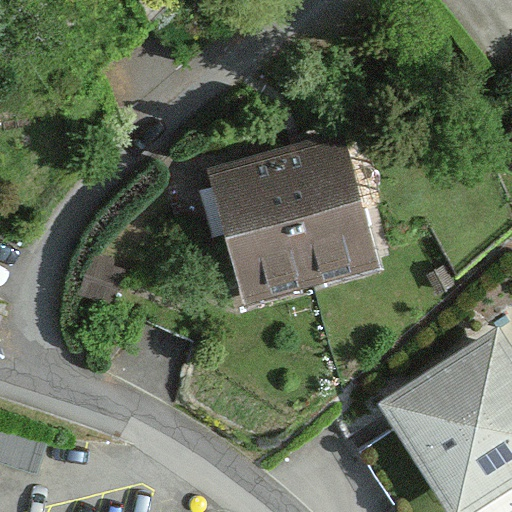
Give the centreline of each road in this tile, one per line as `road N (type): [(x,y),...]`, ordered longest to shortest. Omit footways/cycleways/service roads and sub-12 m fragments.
road 1 (residential): [(92,404),(28,341),(31,276),(62,215),(194,85),(295,0)]
road 2 (residential): [(254,511),(213,473),(92,404)]
